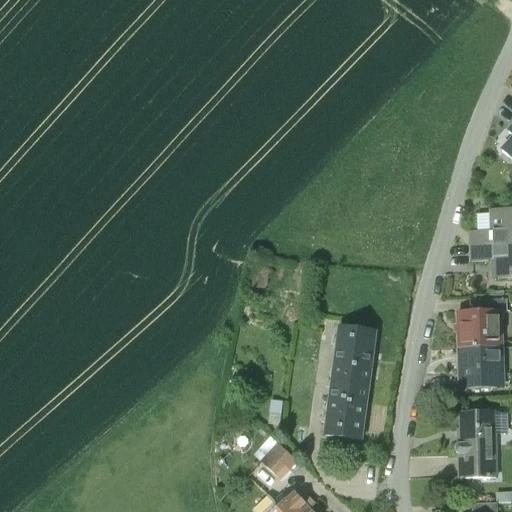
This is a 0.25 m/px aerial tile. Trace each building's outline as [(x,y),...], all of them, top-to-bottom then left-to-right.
[(511,131),(508,136),(511,139),(511,143),(501,155),(511,164),(511,131)] [(471,249),(511,247),(511,215),(491,216),(491,219),(477,220),(477,236),(471,236),(471,249)] [(511,247),(471,249),(472,266),(492,265),(493,281),(511,281),(511,283),(511,282),(511,247)] [(480,304),(480,316),(500,316),(505,316),(505,304),(480,304)] [(464,353),(500,352),(501,352),(500,316),(480,316),(458,317),(459,353),(464,353)] [(339,331),(334,368),(370,372),(375,336),(339,331)] [(500,371),(500,352),(464,353),(465,371),(460,371),(460,393),(496,392),(495,372),(500,371)] [(370,372),(334,368),(330,403),(365,408),(370,372)] [(365,408),(330,403),(324,440),(361,445),(365,408)] [(494,416),(460,417),(461,445),(461,449),(459,449),(458,449),(457,450),(456,450),(455,452),(455,454),(455,456),(456,457),(457,458),(458,458),(460,459),(460,469),(460,483),(495,483),(494,416)] [(260,454),(255,460),(279,483),(296,465),(279,449),(268,461),(260,454)] [(309,511),(314,507),(307,499),(301,504),(294,496),(279,510),(268,499),(254,511),(309,511)]
